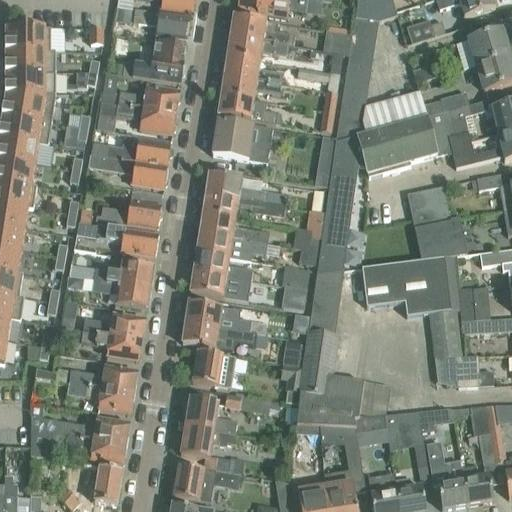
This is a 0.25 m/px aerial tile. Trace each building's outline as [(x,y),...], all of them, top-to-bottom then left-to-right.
[(194,18),(196,0),(136,0),(163,4),(162,13),(194,18)] [(308,2),(295,0),(239,0),(239,3),(237,2),(235,12),(238,12),(237,16),(287,23),(289,14),(306,17),(308,2)] [(358,0),(355,22),(378,25),(397,20),(392,2),(391,0),(358,0)] [(495,12),(491,0),(444,0),(437,2),(440,14),(461,7),(465,21),(495,12)] [(187,45),(191,21),(117,11),(115,25),(134,26),(158,29),(156,41),(187,45)] [(279,27),(267,25),(234,20),(231,40),(289,49),(294,50),(296,39),(277,36),(279,27)] [(377,36),(378,25),(355,22),(354,33),(377,36)] [(412,48),(435,41),(430,24),(407,31),(412,48)] [(56,55),(56,54),(51,54),(51,34),(52,34),(52,32),(5,32),(5,34),(6,34),(6,54),(5,54),(5,55),(56,55)] [(103,32),(91,32),(91,48),(103,48),(103,32)] [(375,48),(377,36),(354,33),(353,37),(352,44),(375,48)] [(469,43),(477,69),(510,59),(502,33),(469,43)] [(333,34),(330,56),(332,56),(350,59),(350,55),(352,44),(353,37),(333,34)] [(262,57),(287,60),(289,49),(231,40),(228,60),(261,65),(262,57)] [(373,59),(375,48),(352,44),(350,55),(373,59)] [(180,89),(186,49),(156,45),(152,71),(125,67),(123,81),(180,89)] [(289,49),(287,60),(315,65),(317,54),(297,51),(294,50),(289,49)] [(56,55),(5,55),(5,56),(6,56),(7,76),(6,76),(6,77),(56,77),(56,55)] [(371,70),(373,59),(350,55),(350,59),(349,62),(348,66),(371,70)] [(343,61),(349,62),(350,59),(332,56),(329,77),(341,78),(343,61)] [(511,86),(511,65),(510,59),(477,69),(485,95),(511,86)] [(260,73),(261,65),(228,60),(225,80),(282,89),(284,77),(260,73)] [(89,77),(98,78),(100,66),(91,64),(89,77)] [(370,81),(371,70),(348,66),(347,77),(370,81)] [(417,87),(442,79),(438,67),(413,74),(417,87)] [(338,98),(341,78),(329,77),(299,72),(298,80),(329,85),(327,97),(338,98)] [(56,77),(6,77),(7,77),(6,97),(5,97),(5,98),(56,98),(56,97),(47,97),(46,78),(56,77)] [(95,90),(98,78),(89,77),(87,89),(95,90)] [(368,92),(370,81),(347,77),(345,88),(368,92)] [(282,89),(225,80),(222,99),(255,104),(256,96),(280,100),(282,89)] [(366,104),(368,92),(345,88),(343,99),(366,104)] [(176,117),(180,95),(148,90),(146,99),(120,95),(118,108),(133,110),(176,117)] [(103,95),(102,105),(116,107),(117,97),(103,95)] [(448,114),(470,109),(466,96),(441,103),(424,108),(427,120),(448,114)] [(335,117),(338,98),(327,97),(324,115),(335,117)] [(52,127),(56,99),(56,98),(5,98),(5,99),(6,99),(3,119),(2,118),(2,119),(52,127)] [(267,106),(255,104),(222,99),(219,119),(281,129),(282,119),(277,118),(278,116),(266,114),(267,106)] [(364,114),(366,104),(343,99),(341,111),(364,114)] [(511,105),(503,108),(492,111),(498,138),(511,135),(511,105)] [(472,119),(470,109),(448,114),(454,140),(469,136),(465,121),(472,119)] [(173,139),(176,117),(133,110),(130,132),(173,139)] [(363,125),(364,114),(341,111),(340,122),(363,125)] [(511,163),(511,135),(498,138),(502,152),(474,158),(469,136),(454,140),(448,114),(427,120),(426,120),(437,159),(452,155),(457,172),(461,170),(476,167),(504,160),(505,165),(511,163)] [(332,136),(335,117),(324,115),(321,135),(332,136)] [(52,127),(2,119),(2,120),(3,120),(0,137),(0,140),(48,149),(52,127)] [(79,131),(88,133),(90,121),(82,119),(79,131)] [(411,166),(437,159),(426,120),(366,136),(357,139),(367,176),(368,181),(411,169),(411,166)] [(366,136),(363,125),(340,122),(337,142),(336,145),(357,139),(366,136)] [(273,132),(238,126),(218,123),(212,159),(262,166),(265,147),(270,148),(273,132)] [(86,145),(88,133),(79,131),(77,144),(86,145)] [(318,270),(316,282),(343,279),(356,180),(367,176),(357,139),(336,145),(334,158),(333,159),(333,160),(329,192),(322,243),(320,256),(318,270)] [(48,149),(0,140),(0,162),(36,168),(39,148),(48,149)] [(168,171),(171,150),(124,142),(122,151),(108,149),(108,150),(106,160),(168,171)] [(95,147),(93,158),(101,160),(106,160),(108,150),(108,149),(95,147)] [(164,193),(168,171),(106,160),(101,160),(92,159),(90,171),(133,178),(132,188),(164,193)] [(32,189),(36,168),(0,162),(0,184),(37,190),(32,189)] [(72,174),(81,176),(83,163),(74,162),(72,174)] [(81,176),(72,174),(70,187),(78,188),(81,176)] [(243,182),(229,180),(210,177),(206,198),(284,210),(285,199),(241,192),(243,182)] [(511,186),(503,188),(501,179),(477,183),(479,194),(499,191),(503,214),(511,212),(511,186)] [(0,206),(34,212),(37,190),(0,184),(0,206)] [(408,198),(415,231),(421,265),(454,261),(467,259),(459,222),(451,224),(444,191),(408,198)] [(163,198),(132,193),(129,215),(103,211),(101,221),(97,220),(96,225),(158,234),(163,198)] [(284,210),(206,198),(203,218),(236,223),(238,215),(282,222),(284,210)] [(68,217),(77,219),(79,206),(70,205),(68,217)] [(0,228),(26,232),(29,212),(33,213),(34,212),(0,206),(0,228)] [(511,239),(511,212),(503,214),(507,240),(511,239)] [(77,219),(68,217),(66,230),(75,231),(77,219)] [(235,231),(236,223),(203,218),(200,237),(268,248),(269,238),(259,236),(259,235),(235,231)] [(159,239),(157,238),(98,229),(98,230),(92,229),(92,228),(79,226),(74,253),(96,256),(98,242),(123,246),(121,257),(155,262),(159,239)] [(26,232),(0,228),(0,251),(22,255),(26,232)] [(268,248),(200,237),(197,257),(230,262),(231,254),(266,259),(268,248)] [(320,256),(322,243),(310,241),(308,254),(320,256)] [(66,262),(68,250),(59,248),(57,261),(66,262)] [(22,255),(0,251),(0,274),(23,278),(23,277),(19,276),(22,255)] [(511,252),(480,257),(481,270),(502,267),(503,275),(509,275),(510,289),(511,288),(511,252)] [(318,270),(320,256),(308,254),(301,253),(299,268),(318,270)] [(229,270),(230,262),(197,257),(194,276),(251,285),(253,274),(229,270)] [(64,275),(66,262),(57,261),(55,273),(64,275)] [(458,293),(454,261),(421,265),(362,273),(367,311),(405,306),(407,321),(429,319),(457,315),(461,315),(458,293)] [(151,291),(154,271),(122,266),(120,276),(96,272),(96,273),(94,283),(151,291)] [(83,271),(81,281),(85,281),(94,283),(96,273),(83,271)] [(0,297),(24,301),(20,300),(23,278),(0,274),(0,297)] [(251,285),(194,276),(191,296),(224,301),(225,293),(250,297),(251,285)] [(83,293),(85,281),(81,281),(70,279),(68,291),(83,293)] [(338,313),(343,279),(316,282),(312,310),(338,313)] [(147,313),(151,291),(94,283),(92,294),(117,298),(115,308),(147,313)] [(58,307),(60,294),(51,293),(49,305),(58,307)] [(476,324),(474,293),(458,293),(461,315),(462,325),(476,324)] [(0,320),(21,324),(24,301),(0,297),(0,320)] [(56,319),(58,307),(49,305),(47,318),(56,319)] [(222,311),(209,309),(189,306),(186,326),(257,337),(266,339),(268,327),(220,320),(222,311)] [(462,360),(457,315),(429,319),(434,363),(455,361),(462,360)] [(143,344),(146,323),(113,318),(112,326),(85,322),(83,335),(143,344)] [(0,343),(8,345),(11,323),(21,325),(21,324),(0,320),(0,343)] [(511,322),(476,324),(462,325),(462,338),(511,335),(511,322)] [(257,337),(186,326),(183,347),(215,352),(217,343),(255,349),(257,337)] [(143,344),(83,335),(61,332),(59,344),(109,351),(108,361),(139,366),(143,344)] [(339,340),(335,339),(308,335),(299,396),(297,429),(320,430),(329,430),(342,431),(356,432),(358,432),(359,421),(371,420),(376,387),(364,385),(333,381),(339,340)] [(41,350),(50,352),(52,339),(44,338),(41,350)] [(41,350),(39,363),(48,364),(50,352),(41,350)] [(236,361),(198,355),(195,373),(192,372),(190,384),(193,385),(193,386),(231,392),(236,361)] [(284,369),(301,371),(302,360),(286,357),(284,369)] [(477,359),(462,360),(455,361),(458,392),(479,391),(477,359)] [(281,383),(287,383),(300,385),(302,371),(301,371),(284,369),(283,369),(281,383)] [(134,397),(138,376),(105,371),(104,379),(71,374),(69,386),(134,397)] [(58,384),(66,385),(68,373),(59,372),(58,384)] [(57,379),(48,377),(37,374),(35,383),(56,388),(57,379)] [(54,394),(56,388),(35,383),(34,389),(54,394)] [(131,418),(134,397),(69,386),(67,399),(100,404),(99,413),(131,418)] [(285,406),(263,403),(241,399),(241,400),(227,398),(225,410),(261,416),(271,417),(280,414),(281,409),(285,410),(285,406)] [(219,407),(210,406),(190,403),(186,430),(215,434),(215,435),(235,438),(238,426),(217,422),(219,407)] [(126,449),(130,427),(97,422),(96,431),(69,427),(43,422),(44,407),(30,407),(30,421),(32,421),(32,434),(54,437),(126,449)] [(495,468),(486,410),(451,413),(452,421),(471,418),(475,440),(479,440),(484,470),(495,468)] [(486,410),(495,468),(495,470),(505,468),(506,476),(505,476),(509,503),(511,502),(511,452),(505,410),(486,410)] [(431,415),(418,417),(422,436),(434,434),(431,415)] [(386,432),(384,420),(371,420),(359,421),(358,432),(356,432),(357,437),(386,432)] [(320,439),(320,430),(297,429),(295,428),(295,438),(320,439)] [(238,439),(235,438),(215,435),(215,434),(186,430),(181,458),(206,462),(210,463),(210,461),(212,449),(226,451),(226,448),(236,449),(238,439)] [(329,430),(320,430),(321,445),(330,446),(329,430)] [(366,494),(357,437),(356,432),(342,431),(349,486),(351,486),(352,496),(366,494)] [(123,469),(126,449),(54,437),(52,449),(92,456),(91,465),(123,469)] [(233,460),(232,464),(217,462),(215,474),(243,478),(246,462),(233,460)] [(206,462),(205,474),(215,475),(215,474),(217,462),(210,461),(210,463),(206,462)] [(215,475),(205,474),(179,469),(176,488),(173,488),(172,498),(174,498),(174,501),(212,507),(217,476),(215,475)] [(490,479),(479,481),(477,469),(462,471),(464,483),(468,509),(494,505),(490,479)] [(117,508),(122,474),(100,471),(100,472),(83,470),(86,474),(84,485),(75,485),(77,492),(72,496),(81,504),(86,504),(117,508)] [(430,484),(427,470),(419,471),(422,486),(430,484)] [(228,477),(226,491),(238,493),(241,480),(228,477)] [(399,511),(397,494),(394,479),(369,484),(371,499),(372,511),(399,511)] [(451,511),(468,509),(464,483),(438,487),(441,511),(451,511)] [(279,511),(295,511),(291,488),(275,485),(279,511)] [(357,511),(357,507),(355,500),(353,501),(352,496),(351,486),(349,486),(325,490),(326,493),(329,511),(357,511)] [(16,511),(17,489),(5,488),(4,511),(16,511)] [(329,511),(326,493),(325,490),(298,495),(300,511),(329,511)] [(426,511),(423,496),(422,490),(397,494),(399,511),(426,511)] [(73,511),(81,504),(72,496),(66,491),(57,501),(69,511),(73,511)]
